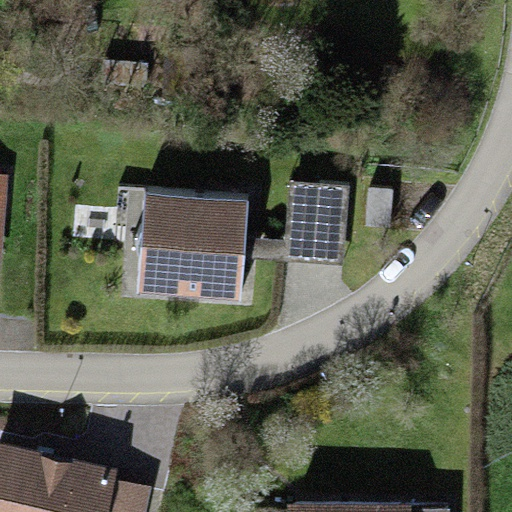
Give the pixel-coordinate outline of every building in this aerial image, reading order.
[(164,42),(160,102),(196,105),(200,45),(164,42)] [(344,185),(311,184),(308,240),(340,242),(344,185)] [(246,192),(143,188),(142,221),(139,229),(138,237),(138,245),(140,254),(139,286),(242,290),(246,192)] [(389,189),(366,188),(365,222),(388,223),(389,189)] [(0,463),(0,511),(130,511),(134,492),(91,485),(92,479),(0,463)] [(291,503),(290,511),(399,511),(400,503),(291,503)]
